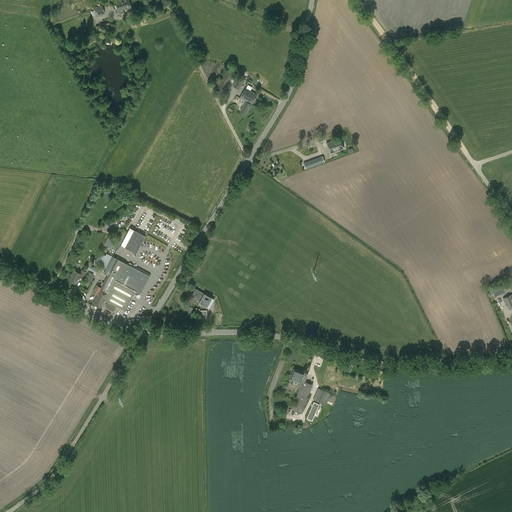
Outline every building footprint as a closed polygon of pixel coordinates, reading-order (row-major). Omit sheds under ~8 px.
[(117,0),(117,1),(115,2),(118,12),(120,16),(124,14),(123,10),(131,8),(128,0),(117,0)] [(96,16),(104,13),(102,7),(95,10),(91,12),(93,16),(96,15),(96,16)] [(97,32),(107,29),(111,28),(109,22),(105,23),(95,26),(97,32)] [(229,66),(221,81),(217,79),(214,84),(218,86),(216,90),(223,94),(225,89),(236,70),(229,66)] [(239,90),(245,79),(239,76),(238,79),(237,78),(232,86),(239,90)] [(240,98),(245,101),(240,111),(246,114),(252,105),(251,104),(257,95),(245,88),(240,98)] [(333,140),(337,151),(343,148),(339,138),(333,140)] [(333,140),(327,143),(330,153),(337,151),(333,140)] [(305,169),(324,162),(322,156),(303,163),(305,169)] [(125,247),(136,253),(145,236),(134,230),(125,247)] [(109,247),(113,238),(108,236),(104,244),(109,247)] [(105,269),(112,256),(107,253),(106,255),(100,253),(95,263),(105,269)] [(140,293),(149,276),(124,262),(116,258),(104,282),(101,287),(97,285),(93,292),(97,295),(93,303),(101,308),(105,300),(107,301),(105,306),(106,308),(112,312),(115,311),(117,306),(125,310),(135,291),(140,293)] [(83,278),(86,271),(82,269),(80,273),(74,270),(69,279),(76,283),(80,276),(83,278)] [(507,281),(508,282),(501,285),(501,284),(492,288),(495,296),(505,292),(504,291),(510,289),(510,288),(511,287),(511,284),(510,280),(507,281)] [(209,308),(212,302),(214,299),(204,294),(195,289),(191,296),(200,301),(199,303),(206,307),(209,308)] [(511,294),(510,295),(503,298),(506,306),(507,306),(508,309),(511,307),(511,294)] [(207,310),(200,311),(200,309),(195,308),(195,314),(199,314),(200,324),(207,324),(207,310)] [(305,382),(308,374),(294,369),(290,378),(300,382),(298,387),(299,388),(292,410),(302,414),(310,392),(312,384),(305,382)] [(326,405),(331,394),(318,388),(313,399),(326,405)]
